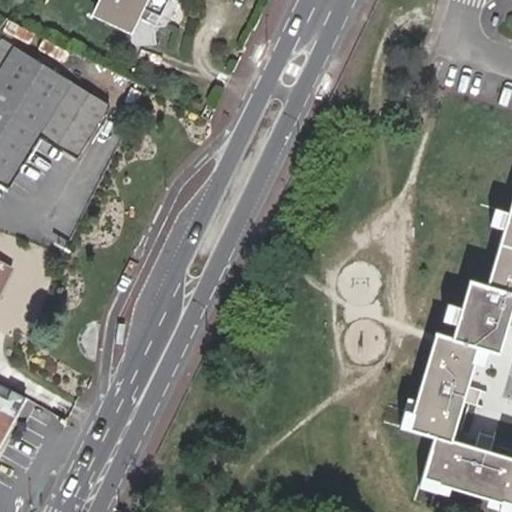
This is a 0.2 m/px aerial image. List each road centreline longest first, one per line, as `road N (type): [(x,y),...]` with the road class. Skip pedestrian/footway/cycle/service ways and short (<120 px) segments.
road 1 (primary): [(312,0),(55,511)]
road 2 (primary): [(99,511),(352,0)]
